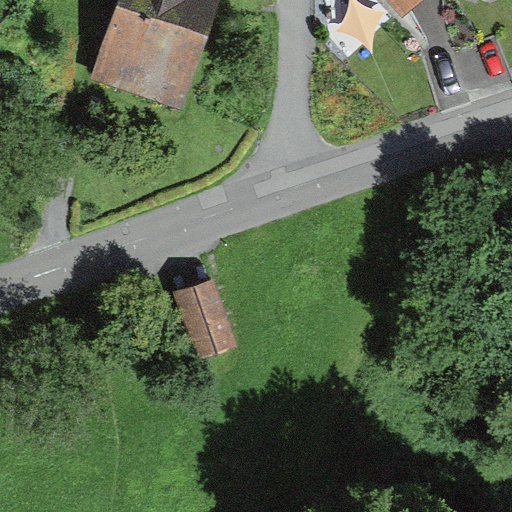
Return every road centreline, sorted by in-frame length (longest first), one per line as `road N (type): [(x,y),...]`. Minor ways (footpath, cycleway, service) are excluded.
road 1 (tertiary): [(296,192),(0,292)]
road 2 (tertiary): [(511,119),(296,192)]
road 3 (residential): [(296,192),(295,0)]
